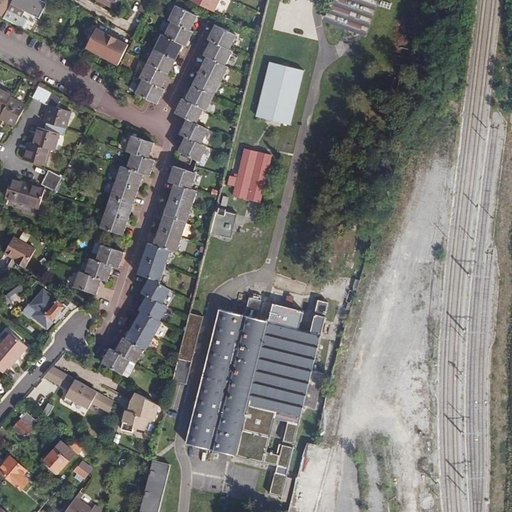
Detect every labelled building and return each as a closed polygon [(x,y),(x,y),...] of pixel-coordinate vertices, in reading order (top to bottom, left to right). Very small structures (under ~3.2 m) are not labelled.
[(0,5),(0,16),(4,19),(11,3),(6,0),(0,0),(0,3),(0,4),(0,5)] [(4,19),(25,30),(29,22),(23,18),(26,12),(39,19),(47,2),(43,0),(12,0),(11,3),(4,19)] [(147,13),(153,0),(142,0),(138,9),(147,13)] [(190,0),(215,12),(220,0),(190,0)] [(380,0),(331,0),(324,22),(346,30),(363,36),(366,38),(380,0)] [(189,29),(196,15),(176,6),(169,20),(173,22),(165,36),(162,35),(140,77),(144,79),(136,93),(155,103),(163,89),(162,88),(159,87),(181,44),(184,45),(192,31),(190,30),(189,29)] [(237,36),(218,27),(211,41),(212,41),(214,42),(207,57),(210,58),(188,101),(186,100),(185,99),(177,114),(187,119),(190,120),(182,135),(185,136),(187,137),(180,152),(200,162),(208,148),(201,144),(209,130),(197,123),(204,109),(207,111),(229,68),(226,66),(233,51),(230,50),(237,36)] [(129,45),(96,29),(86,49),(119,65),(129,45)] [(306,72),(269,62),(268,68),(254,120),(270,124),(272,124),(292,130),(306,72)] [(62,98),(39,86),(32,98),(50,105),(44,121),(47,122),(45,130),(38,128),(33,144),(29,143),(24,159),(46,166),(50,151),(54,151),(60,135),(63,136),(65,128),(67,128),(71,112),(57,108),(62,98)] [(0,113),(2,115),(0,119),(15,126),(26,106),(11,99),(13,95),(0,87),(0,113)] [(147,157),(152,143),(131,136),(127,151),(132,153),(127,168),(121,166),(106,212),(101,227),(121,234),(142,173),(144,174),(148,175),(154,160),(150,158),(147,157)] [(274,157),(243,149),(241,156),(236,178),(229,176),(227,184),(236,186),(233,197),(262,204),(274,157)] [(192,162),(181,156),(178,161),(190,167),(192,162)] [(197,174),(176,167),(171,183),(174,184),(176,185),(156,246),(153,245),(150,244),(140,275),(149,278),(152,280),(144,294),(146,295),(149,297),(141,311),(143,312),(128,340),(125,338),(117,353),(115,351),(112,350),(104,364),(123,374),(131,361),(136,364),(144,350),(146,351),(163,322),(160,321),(168,307),(162,304),(171,290),(159,284),(171,250),(177,252),(197,191),(191,189),(197,174)] [(55,191),(63,177),(49,170),(42,184),(55,191)] [(45,189),(12,179),(6,199),(39,209),(45,189)] [(236,217),(218,213),(213,236),(231,240),(236,217)] [(14,237),(4,253),(16,260),(15,262),(25,268),(36,249),(14,237)] [(117,267),(122,251),(101,245),(96,260),(91,258),(86,273),(79,272),(75,286),(95,294),(100,279),(103,279),(106,280),(112,265),(114,266),(117,267)] [(141,292),(144,294),(152,280),(149,278),(141,292)] [(25,292),(19,284),(6,295),(11,302),(25,292)] [(66,309),(43,289),(28,305),(36,312),(32,315),(47,328),(54,321),(55,321),(66,309)] [(268,322),(220,310),(186,444),(228,455),(276,467),(270,493),(281,495),(285,478),(287,471),(303,408),(314,363),(322,335),(325,321),(326,318),(315,315),(310,333),(298,330),(303,311),(273,304),(268,322)] [(203,318),(191,314),(174,382),(187,383),(203,318)] [(355,333),(354,340),(368,343),(370,336),(355,333)] [(0,370),(3,373),(8,368),(9,369),(29,348),(12,334),(0,347),(0,370)] [(345,343),(343,350),(357,354),(359,348),(345,343)] [(341,356),(337,376),(352,378),(356,358),(341,356)] [(108,406),(111,400),(53,367),(45,376),(76,394),(74,396),(97,409),(101,402),(108,406)] [(155,420),(159,405),(136,392),(126,409),(123,425),(145,430),(148,418),(155,420)] [(38,423),(26,412),(12,429),(25,439),(38,423)] [(328,436),(331,421),(325,419),(322,435),(328,436)] [(51,465),(59,472),(75,454),(62,442),(45,460),(47,462),(46,465),(49,467),(51,465)] [(399,444),(384,445),(384,453),(399,452),(399,444)] [(310,446),(300,479),(317,484),(327,451),(310,446)] [(0,469),(23,489),(30,481),(22,475),(27,470),(11,457),(0,468),(0,469)] [(160,460),(154,458),(139,511),(161,511),(173,463),(160,460)] [(402,475),(401,462),(385,464),(387,477),(402,475)] [(78,466),(73,471),(84,479),(88,474),(78,466)] [(310,511),(313,497),(297,494),(293,511),(310,511)] [(75,498),(65,511),(93,511),(85,506),(86,505),(79,501),(75,498)]
